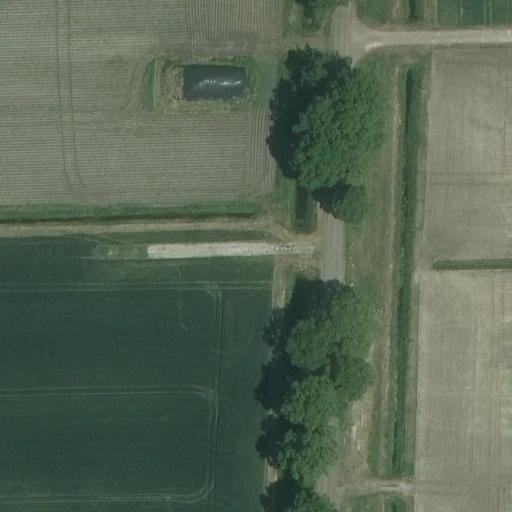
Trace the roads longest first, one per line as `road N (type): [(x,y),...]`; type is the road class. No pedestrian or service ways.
road 1 (unclassified): [(317,511),(342,0)]
road 2 (track): [(341,43),(511,39)]
